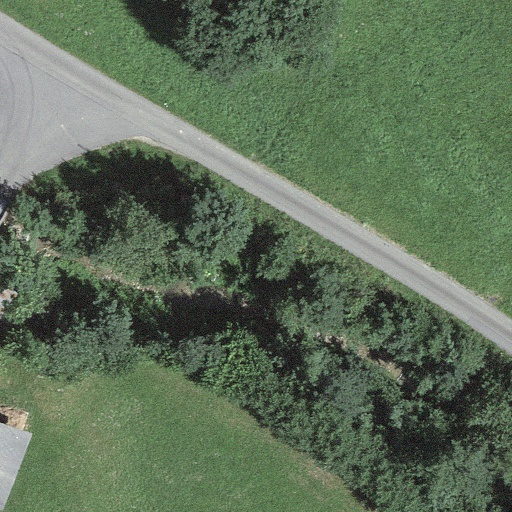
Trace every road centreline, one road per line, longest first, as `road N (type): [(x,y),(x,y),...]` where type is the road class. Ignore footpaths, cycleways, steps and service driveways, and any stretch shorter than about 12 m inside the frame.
road 1 (unclassified): [(511,336),(0,26)]
road 2 (track): [(0,180),(68,71)]
